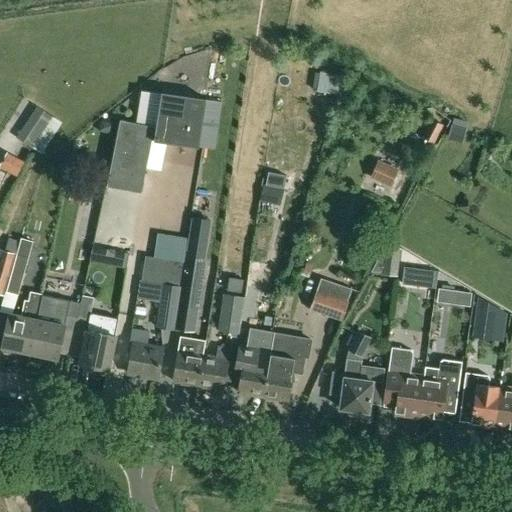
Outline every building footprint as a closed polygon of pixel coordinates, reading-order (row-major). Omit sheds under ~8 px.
[(341,76),(342,65),(321,61),(320,72),(341,76)] [(320,72),(317,92),(338,95),(341,76),(320,72)] [(206,98),(161,92),(154,141),(199,148),(206,98)] [(52,115),(37,105),(16,136),(32,146),(52,115)] [(444,125),(433,119),(424,137),(434,143),(444,125)] [(110,134),(112,123),(100,120),(98,132),(110,134)] [(141,193),(154,127),(120,120),(107,186),(141,193)] [(466,128),(451,124),(448,135),(463,139),(466,128)] [(25,161),(7,151),(0,162),(0,166),(17,176),(25,161)] [(399,169),(378,159),(369,178),(391,187),(399,169)] [(494,169),(486,164),(482,171),(490,176),(494,169)] [(278,189),(264,186),(261,201),(274,204),(278,189)] [(190,230),(187,255),(205,257),(209,233),(190,230)] [(12,314),(32,241),(20,238),(1,312),(12,314)] [(401,247),(387,240),(372,269),(396,272),(401,247)] [(90,261),(103,263),(106,248),(93,245),(90,261)] [(0,294),(4,296),(16,253),(0,248),(0,294)] [(205,257),(187,255),(177,299),(199,304),(205,257)] [(183,262),(147,257),(143,281),(164,284),(179,286),(180,286),(183,262)] [(402,284),(417,286),(420,269),(404,267),(402,284)] [(351,293),(353,288),(342,284),(326,279),(321,277),(317,289),(309,310),(341,321),(349,301),(348,300),(351,293)] [(164,284),(157,325),(173,328),(179,286),(164,284)] [(19,355),(20,352),(29,353),(36,320),(42,293),(31,291),(29,300),(24,299),(21,317),(9,314),(3,348),(4,348),(3,352),(5,355),(16,357),(19,355)] [(469,305),(471,292),(461,291),(459,304),(469,305)] [(239,334),(244,297),(223,294),(218,331),(239,334)] [(109,370),(116,336),(87,330),(89,318),(90,318),(94,297),(82,295),(78,316),(70,356),(81,358),(80,364),(109,370)] [(475,323),(495,326),(497,311),(477,308),(475,323)] [(59,354),(70,356),(78,316),(66,313),(64,325),(36,320),(29,353),(58,359),(59,354)] [(247,395),(263,397),(268,366),(271,348),(274,332),(274,331),(250,327),(247,346),(239,344),(237,360),(244,361),(238,392),(247,395)] [(146,331),(136,330),(134,344),(133,344),(130,368),(143,370),(142,376),(158,379),(163,348),(144,345),(146,331)] [(362,357),(372,337),(357,330),(347,350),(362,357)] [(288,400),(293,371),(302,373),(305,356),(308,357),(311,339),(292,336),(291,340),(275,337),(275,332),(274,332),(271,348),(268,366),(263,397),(280,400),(280,398),(288,400)] [(181,384),(198,387),(203,355),(190,353),(192,342),(179,340),(173,381),(181,382),(181,384)] [(198,387),(200,387),(215,389),(215,388),(222,389),(229,348),(218,346),(216,357),(203,355),(198,387)] [(396,415),(419,418),(424,377),(411,375),(413,356),(410,351),(393,349),(385,407),(397,409),(396,415)] [(365,415),(365,412),(370,412),(371,402),(381,404),(384,383),(374,381),(360,379),(363,362),(348,360),(346,372),(333,370),(330,393),(343,395),(341,408),(353,410),(353,413),(365,415)] [(426,366),(424,377),(419,418),(442,421),(443,412),(456,414),(463,363),(444,360),(439,363),(439,368),(426,366)] [(473,424),(495,427),(500,387),(490,386),(490,380),(487,377),(467,374),(462,415),(474,416),(473,424)] [(511,388),(500,387),(495,427),(511,429),(511,388)]
